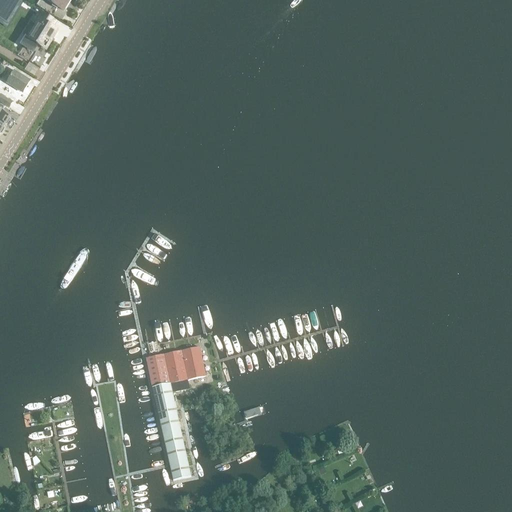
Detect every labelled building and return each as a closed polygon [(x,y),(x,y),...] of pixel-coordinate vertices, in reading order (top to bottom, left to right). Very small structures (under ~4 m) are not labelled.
[(0,0),(0,18),(8,24),(22,0),(0,0)] [(45,0),(63,11),(70,0),(45,0)] [(56,22),(40,13),(34,23),(33,22),(32,22),(31,22),(28,27),(24,33),(24,34),(23,35),(24,35),(24,36),(26,38),(22,45),(33,52),(37,46),(38,46),(39,45),(44,49),(48,41),(50,43),(57,31),(49,26),(52,21),(55,23),(56,22)] [(35,74),(39,68),(31,62),(26,68),(35,74)] [(30,81),(14,71),(7,83),(23,93),(30,81)] [(0,102),(10,108),(13,102),(0,94),(0,102)] [(5,108),(0,104),(0,123),(4,127),(5,125),(7,125),(10,120),(10,118),(10,117),(3,112),(5,108)] [(146,359),(152,388),(206,377),(200,347),(146,359)] [(192,477),(173,394),(171,384),(152,388),(173,481),(192,477)] [(263,408),(243,415),(245,424),(266,416),(263,408)]
